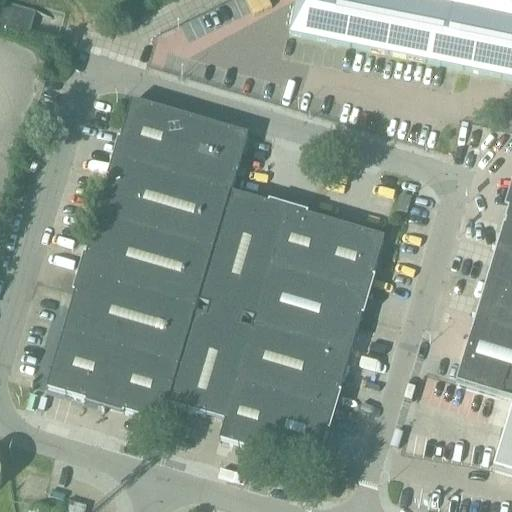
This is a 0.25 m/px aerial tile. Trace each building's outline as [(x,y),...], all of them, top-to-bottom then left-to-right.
[(511,0),(295,0),(288,37),(511,81),(511,0)] [(0,31),(28,40),(36,15),(0,3),(0,31)] [(109,181),(86,259),(89,260),(84,278),(76,275),(75,277),(83,280),(78,297),(75,296),(46,394),(86,405),(86,403),(104,408),(102,415),(104,416),(106,408),(124,413),(123,416),(163,428),(168,409),(206,420),(207,416),(225,422),(218,445),(316,473),(328,434),(324,432),(329,415),(338,417),(338,415),(330,413),(335,395),(339,397),(362,318),(358,317),(363,300),(372,302),(372,300),(364,298),(369,280),(373,281),(385,242),(297,216),(296,220),(288,217),(290,209),(288,208),(286,216),(268,211),(269,207),(231,196),(248,139),(131,104),(120,144),(123,145),(118,163),(110,160),(109,162),(118,165),(112,182),(109,181)] [(401,197),(397,213),(406,215),(411,200),(401,197)] [(439,388),(433,409),(511,432),(511,203),(504,230),(507,237),(510,238),(506,253),(492,249),(492,251),(497,253),(484,297),(487,303),(490,304),(485,320),(472,316),(471,318),(484,322),(480,337),(477,337),(471,340),(464,363),(449,358),(444,375),(439,388)] [(69,511),(85,511),(87,507),(71,503),(69,511)]
